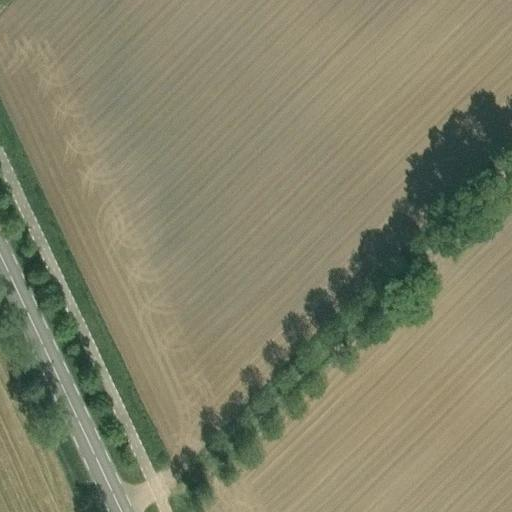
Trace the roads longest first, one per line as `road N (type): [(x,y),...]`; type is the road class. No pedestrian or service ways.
road 1 (track): [(119,508),(207,460),(511,174)]
road 2 (primary): [(120,511),(0,255)]
